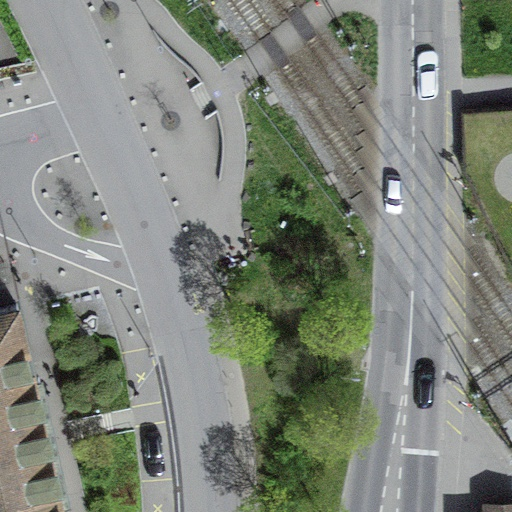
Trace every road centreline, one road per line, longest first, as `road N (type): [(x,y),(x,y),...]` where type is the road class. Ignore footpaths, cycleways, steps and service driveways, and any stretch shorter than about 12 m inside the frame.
road 1 (primary): [(412,0),(416,252),(387,511)]
road 2 (residential): [(210,511),(206,417),(171,267)]
